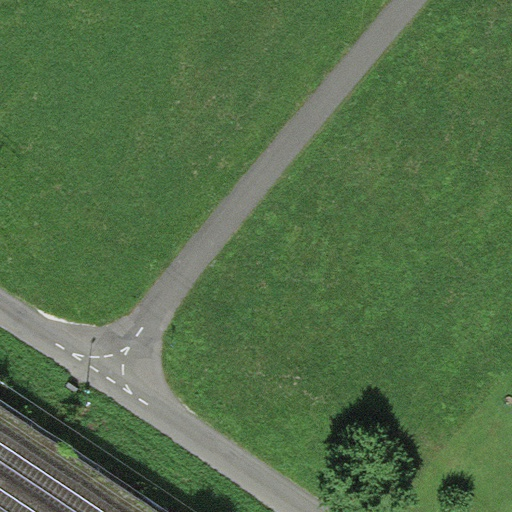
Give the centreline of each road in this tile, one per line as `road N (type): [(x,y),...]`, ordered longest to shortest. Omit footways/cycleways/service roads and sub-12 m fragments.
road 1 (residential): [(412,0),(105,374)]
road 2 (residential): [(105,374),(304,511)]
road 3 (residential): [(0,305),(105,374)]
